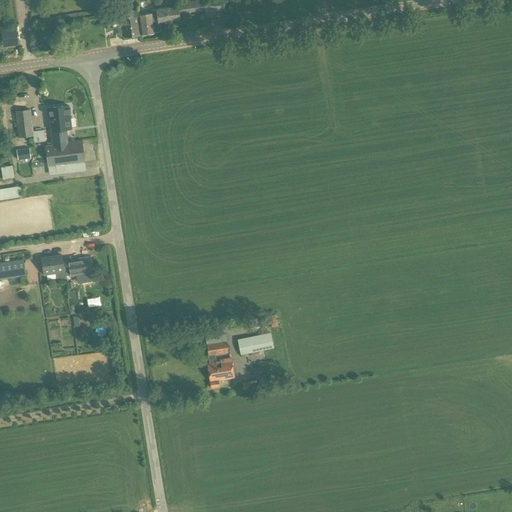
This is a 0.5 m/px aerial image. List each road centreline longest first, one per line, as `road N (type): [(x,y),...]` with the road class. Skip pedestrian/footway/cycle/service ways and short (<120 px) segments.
road 1 (unclassified): [(161,511),(87,56)]
road 2 (tertiary): [(87,56),(459,0)]
